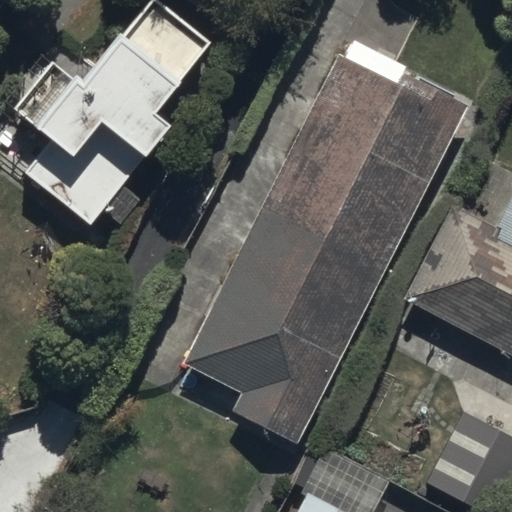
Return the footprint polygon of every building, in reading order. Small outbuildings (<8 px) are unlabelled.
[(52,145),(25,177),(89,232),(103,215),(121,230),(142,205),(124,190),(146,164),(151,169),(177,138),(161,124),(188,92),(181,86),(211,50),(158,5),(85,90),(56,66),(15,114),(52,145)] [(408,71),(353,43),(343,62),(337,59),(181,366),(242,394),(233,414),(300,446),(469,113),(403,80),(408,71)] [(453,208),(408,299),(511,355),(511,203),(497,232),(453,208)] [(511,438),(463,412),(424,486),(472,511),(508,511),(511,505),(511,438)] [(323,505),(307,497),(299,511),(352,511),(326,499),(323,505)]
